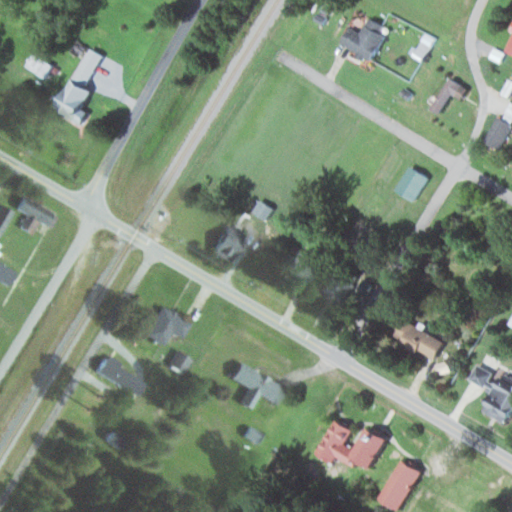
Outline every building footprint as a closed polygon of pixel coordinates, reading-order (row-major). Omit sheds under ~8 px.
[(324,5),(331,9),(329,14),(322,10),(324,5)] [(318,13),(327,17),(324,24),(315,19),(318,13)] [(388,22),(384,29),(389,32),(375,58),(367,54),(365,58),(360,55),(362,51),(343,41),(352,25),(363,31),(372,14),(385,21),(388,22)] [(415,54),(423,39),(433,45),(425,60),(415,54)] [(496,45),(492,52),(490,57),(502,62),(508,51),(496,45)] [(35,52),(56,65),(48,77),(27,64),(35,52)] [(95,70),(86,86),(94,90),(83,108),(90,112),(82,125),(62,113),(64,110),(58,106),(83,63),(95,70)] [(471,88),(464,100),(454,94),(443,113),(434,108),(452,77),(471,88)] [(511,77),(511,92),(510,96),(503,93),(511,77)] [(405,87),(414,93),(409,99),(401,93),(405,87)] [(500,116),(511,122),(511,127),(501,148),(487,140),(500,116)] [(413,165),(431,177),(416,200),(397,188),(413,165)] [(52,212),(23,195),(16,208),(27,214),(20,225),(33,232),(39,223),(44,225),(52,212)] [(276,207),(268,219),(254,210),(262,198),(276,207)] [(0,204),(13,211),(0,232),(0,204)] [(228,224),(243,232),(241,235),(243,237),(229,261),(212,252),(228,224)] [(357,245),(364,249),(366,250),(363,256),(354,251),(357,245)] [(317,268),(309,282),(282,267),(289,253),(298,258),(302,250),(312,255),(308,263),(317,268)] [(0,261),(16,270),(8,284),(0,279),(0,261)] [(321,290),(344,304),(353,290),(348,287),(353,279),(344,273),(338,283),(329,277),(321,290)] [(483,274),(490,278),(484,287),(477,283),(483,274)] [(364,279),(375,285),(373,289),(370,294),(359,288),(364,279)] [(190,323),(175,314),(176,312),(171,309),(169,311),(162,307),(145,333),(163,344),(171,331),(181,337),(182,335),(190,323)] [(448,339),(437,358),(431,355),(422,349),(420,352),(405,343),(406,340),(396,334),(407,315),(409,316),(446,337),(448,339)] [(177,349),(193,358),(185,372),(181,370),(180,373),(170,367),(171,365),(168,363),(177,349)] [(105,358),(107,359),(110,355),(120,362),(118,365),(145,383),(136,397),(96,371),(105,358)] [(450,359),(453,370),(440,374),(438,368),(437,363),(450,359)] [(286,388),(240,362),(231,378),(248,388),(241,402),(251,408),(258,395),(276,405),(286,388)] [(481,365),(495,373),(487,387),(478,381),(473,379),(481,365)] [(508,374),(511,376),(511,416),(510,415),(506,421),(487,410),(490,405),(487,403),(504,376),(506,377),(508,374)] [(390,438),(385,435),(387,432),(379,427),(377,430),(371,426),(357,449),(347,443),(356,429),(339,419),(318,452),(335,463),(339,456),(358,467),(362,461),(373,468),(390,438)] [(249,426),(264,435),(258,445),(244,436),(249,426)] [(405,459),(424,471),(401,510),(381,499),(405,459)]
